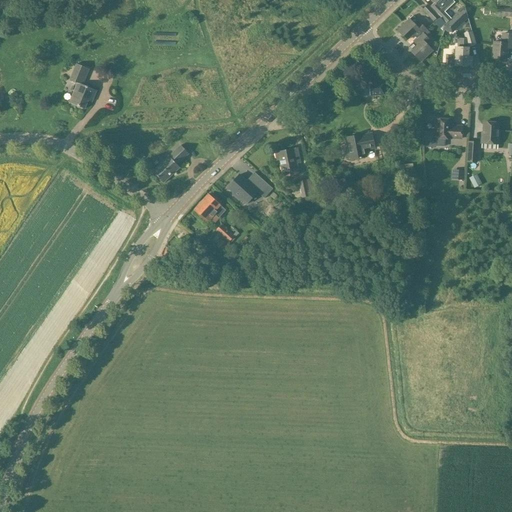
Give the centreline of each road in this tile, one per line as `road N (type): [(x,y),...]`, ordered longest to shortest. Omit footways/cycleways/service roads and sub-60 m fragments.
road 1 (tertiary): [(4,511),(44,393),(167,216)]
road 2 (tertiary): [(167,216),(357,27)]
road 3 (unclassified): [(167,216),(125,182),(49,141),(0,138)]
road 4 (residential): [(511,91),(432,88),(357,27)]
